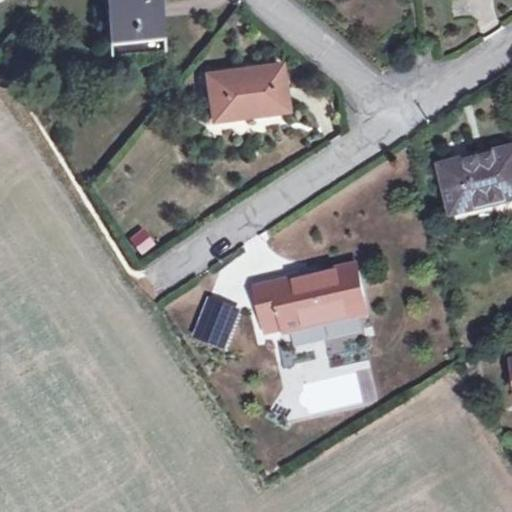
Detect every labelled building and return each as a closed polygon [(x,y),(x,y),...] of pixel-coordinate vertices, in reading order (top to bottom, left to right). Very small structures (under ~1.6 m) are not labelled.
[(155,0),(104,0),(111,57),(160,51),(155,0)] [(415,55),(417,67),(432,64),(430,53),(415,55)] [(213,122),(285,111),(279,66),(206,77),(213,122)] [(511,149),(441,168),(453,216),(501,204),(507,222),(511,220),(511,149)] [(129,237),(141,256),(156,245),(144,227),(129,237)] [(330,324),(368,315),(356,266),(324,274),(255,292),(265,334),(283,329),(285,335),(330,324)]
